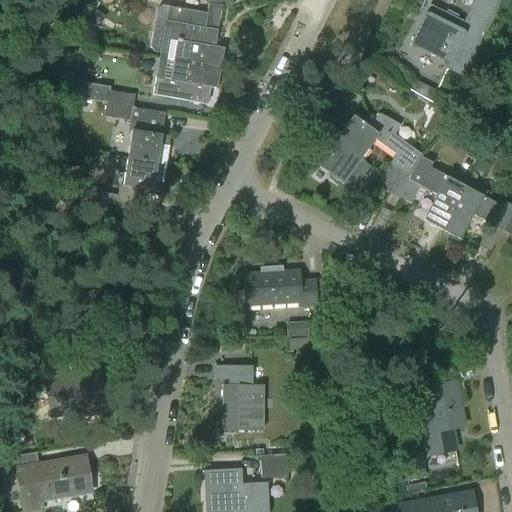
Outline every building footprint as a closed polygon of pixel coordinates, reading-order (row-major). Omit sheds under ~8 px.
[(446,70),(458,77),(496,0),(475,0),(468,16),(457,11),(457,12),(467,17),(464,24),(429,6),(409,46),(410,47),(412,43),(450,62),(446,70)] [(213,48),(221,7),(207,5),(206,14),(170,8),(168,22),(165,22),(160,21),(154,25),(150,47),(154,52),(160,53),(160,58),(159,57),(159,58),(220,69),(223,49),(213,48)] [(216,89),(220,69),(159,58),(152,95),(204,104),(207,87),(216,89)] [(373,73),(361,64),(357,70),(369,79),(373,73)] [(7,71),(3,72),(1,75),(2,79),(5,82),(9,81),(12,77),(11,73),(7,71)] [(107,104),(132,108),(134,96),(109,92),(109,87),(79,82),(77,99),(107,104)] [(404,94),(403,95),(403,96),(403,97),(402,98),(403,98),(403,99),(403,100),(403,101),(404,102),(405,103),(406,104),(407,104),(408,104),(409,104),(410,104),(411,104),(412,103),(413,103),(413,102),(414,102),(414,101),(414,100),(415,100),(415,99),(415,98),(415,97),(415,96),(414,96),(414,95),(414,94),(413,94),(413,93),(412,93),(411,92),(410,92),(409,92),(408,92),(407,92),(406,92),(406,93),(405,93),(404,93),(404,94)] [(494,115),(495,102),(478,101),(477,114),(494,115)] [(124,158),(165,165),(168,147),(170,137),(162,136),(165,113),(132,108),(107,104),(105,117),(130,121),(129,132),(132,132),(128,158),(124,158)] [(425,131),(435,137),(447,116),(437,110),(425,131)] [(389,192),(399,198),(421,157),(422,155),(394,135),(400,125),(379,114),(369,128),(364,125),(364,124),(361,121),(360,122),(352,116),(334,141),(368,165),(368,164),(361,159),(375,138),(395,153),(390,164),(401,170),(389,192)] [(368,165),(334,141),(329,148),(328,148),(325,152),(326,152),(316,166),(342,185),(360,160),(367,165),(368,165)] [(65,167),(67,152),(52,150),(50,164),(65,167)] [(432,163),(421,157),(399,198),(410,204),(419,187),(436,195),(423,220),(441,230),(467,182),(466,182),(463,186),(430,168),(432,163)] [(165,165),(124,158),(124,159),(127,160),(123,186),(120,185),(118,196),(93,193),(91,205),(117,209),(138,212),(142,190),(161,193),(162,183),(165,165)] [(377,186),(389,192),(401,170),(390,164),(377,186)] [(491,248),(511,209),(511,206),(502,201),(499,206),(465,187),(467,182),(441,230),(459,240),(472,215),(500,230),(490,247),(491,248)] [(511,209),(491,248),(501,231),(511,236),(511,209)] [(243,276),(245,306),(299,302),(300,308),(316,307),(314,281),(299,282),(299,272),(282,273),(282,269),(260,270),(261,274),(243,276)] [(67,291),(73,326),(122,318),(117,288),(89,292),(88,287),(67,291)] [(309,338),(308,328),(308,324),(287,325),(288,338),(293,338),(309,338)] [(18,356),(33,359),(39,332),(24,328),(18,356)] [(289,341),(289,351),(308,350),(308,340),(289,341)] [(33,366),(37,394),(38,394),(38,393),(48,392),(51,417),(105,409),(99,371),(78,374),(77,370),(76,371),(77,375),(65,376),(62,362),(33,366)] [(230,386),(223,386),(222,431),(262,431),(263,386),(252,386),(252,367),(216,366),(215,380),(230,380),(230,386)] [(463,427),(454,383),(430,388),(422,389),(426,408),(432,439),(427,440),(430,456),(455,451),(451,429),(463,427)] [(80,495),(77,478),(88,476),(85,457),(36,465),(34,453),(1,459),(0,464),(0,477),(8,476),(16,475),(22,511),(30,511),(41,510),(40,502),(80,495)] [(250,457),(250,458),(260,458),(261,479),(287,478),(286,455),(250,457)] [(418,456),(403,458),(408,482),(423,479),(418,456)] [(202,474),(207,473),(209,511),(267,511),(266,484),(237,485),(237,470),(202,472),(202,474)] [(398,507),(399,511),(473,511),(471,494),(398,507)]
